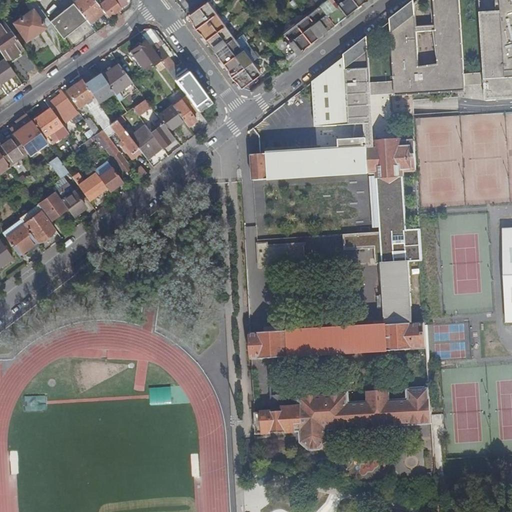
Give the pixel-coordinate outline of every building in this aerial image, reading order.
[(88,23),(104,11),(99,6),(97,2),(95,0),(76,0),(72,3),(74,5),(87,22),(88,23)] [(115,0),(106,0),(99,6),(104,11),(108,17),(114,12),(117,17),(120,14),(117,10),(121,7),(115,0)] [(333,0),(324,0),(318,5),(335,27),(347,18),(333,0)] [(352,0),(333,0),(347,18),(359,8),(352,0)] [(352,0),(359,8),(369,0),(352,0)] [(435,0),(437,24),(417,26),(415,3),(406,10),(410,82),(424,80),(423,76),(439,75),(439,78),(464,74),(458,0),(435,0)] [(437,24),(435,0),(419,0),(415,3),(417,26),(437,24)] [(511,2),(510,0),(500,0),(501,11),(496,11),(479,11),(485,100),(511,98),(511,2)] [(189,17),(197,28),(216,14),(208,3),(189,17)] [(74,5),(63,14),(76,31),(87,22),(74,5)] [(318,5),(306,14),(323,36),(335,27),(318,5)] [(46,28),(33,10),(14,23),(26,41),(45,28),(46,28)] [(395,84),(410,82),(406,10),(391,22),(395,84)] [(63,14),(51,24),(64,41),(76,31),(63,14)] [(197,28),(206,40),(225,26),(216,14),(197,28)] [(306,14),(294,23),(311,45),(323,36),(306,14)] [(9,64),(26,52),(4,21),(0,23),(0,50),(6,60),(9,64)] [(294,23),(282,33),(299,55),(311,45),(294,23)] [(56,31),(51,24),(46,28),(45,28),(50,36),(56,31)] [(206,40),(215,53),(235,39),(225,26),(206,40)] [(282,33),(270,42),(274,47),(287,64),(299,55),(282,33)] [(146,39),(131,50),(144,67),(147,71),(161,60),(150,46),(146,39)] [(243,51),(235,39),(215,53),(224,65),(243,51)] [(248,132),(251,136),(253,155),(254,181),(378,173),(382,232),(381,232),(382,247),(383,263),(411,262),(421,261),(414,141),(404,142),(404,139),(376,140),(376,143),(372,144),(368,84),(371,84),(368,39),(314,81),(316,127),(354,124),(352,139),(339,140),(339,150),(261,154),(260,136),(254,129),(248,132)] [(155,43),(150,46),(161,60),(176,80),(188,71),(183,63),(176,68),(161,47),(158,48),(155,43)] [(243,51),(252,62),(257,59),(249,47),(243,51)] [(224,65),(233,76),(252,62),(243,51),(224,65)] [(18,60),(26,72),(32,67),(25,56),(18,60)] [(0,84),(16,75),(9,64),(6,60),(0,63),(0,84)] [(262,75),(252,62),(233,76),(242,89),(262,75)] [(118,65),(102,75),(116,96),(117,98),(133,88),(118,65)] [(101,107),(116,96),(102,75),(100,72),(84,83),(101,107)] [(88,105),(104,128),(110,124),(112,123),(101,107),(84,83),(82,79),(66,90),(78,108),(85,103),(87,105),(88,105)] [(63,120),(78,109),(62,87),(58,89),(60,91),(49,100),(63,120)] [(191,115),(198,110),(195,106),(187,95),(172,105),(183,120),(188,127),(196,121),(191,115)] [(146,110),(151,106),(145,99),(133,108),(138,116),(142,113),(144,116),(148,112),(146,110)] [(172,105),(158,116),(163,123),(169,131),(183,120),(172,105)] [(49,107),(31,120),(43,137),(48,133),(53,139),(57,136),(59,138),(68,133),(49,107)] [(43,137),(31,120),(26,112),(15,120),(18,125),(11,130),(14,134),(27,153),(37,145),(39,148),(47,142),(43,137)] [(135,158),(139,155),(143,153),(130,136),(120,124),(117,119),(112,123),(110,124),(122,140),(117,143),(121,150),(126,146),(135,158)] [(163,123),(151,133),(162,147),(175,138),(169,131),(163,123)] [(96,125),(91,128),(95,134),(100,131),(96,125)] [(147,158),(162,147),(151,133),(145,125),(130,136),(143,153),(147,158)] [(124,162),(137,180),(140,178),(135,171),(103,129),(100,131),(95,134),(91,138),(94,142),(97,145),(101,142),(112,156),(114,155),(121,164),(124,162)] [(14,134),(0,143),(0,153),(9,165),(27,153),(14,134)] [(81,152),(94,142),(91,138),(78,147),(79,148),(81,152)] [(0,153),(0,171),(9,165),(0,153)] [(61,176),(68,170),(61,162),(57,156),(50,161),(61,176)] [(96,172),(99,176),(107,187),(110,191),(123,181),(107,159),(94,168),(96,172)] [(141,166),(135,171),(140,178),(146,173),(141,166)] [(89,200),(107,187),(99,176),(96,172),(78,185),(89,200)] [(56,192),(38,205),(50,221),(68,208),(62,200),(56,192)] [(74,192),(62,200),(68,208),(73,216),(85,208),(74,192)] [(38,205),(20,218),(20,219),(37,241),(55,228),(50,221),(38,205)] [(20,219),(2,232),(19,254),(37,241),(20,219)] [(511,322),(511,229),(502,229),(506,322),(511,322)] [(259,247),(260,264),(270,263),(306,261),(306,258),(365,253),(365,248),(382,247),(381,232),(364,233),(365,244),(306,247),(305,244),(269,246),(259,247)] [(0,239),(0,238),(0,264),(2,263),(3,264),(13,257),(0,239)] [(252,359),(270,358),(281,357),(427,348),(425,322),(414,322),(411,262),(383,263),(387,324),(251,332),(252,359)] [(273,407),(285,407),(281,357),(270,358),(273,407)] [(149,388),(149,405),(171,404),(170,387),(149,388)] [(273,412),(255,412),(257,433),(301,431),(301,442),(310,449),(321,448),(328,440),(327,429),(432,424),(429,387),(408,388),(409,400),(350,403),(349,393),(299,396),(300,406),(285,407),(273,407),(273,412)]
